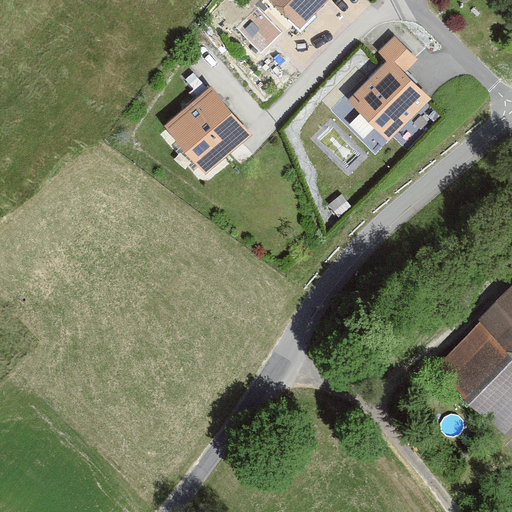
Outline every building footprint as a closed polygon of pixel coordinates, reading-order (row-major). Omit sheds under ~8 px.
[(275,0),(301,25),(326,0),(275,0)] [(414,62),(394,42),(379,57),(388,66),(399,77),(414,62)] [(399,77),(388,66),(354,101),(389,134),(422,100),(399,77)] [(241,139),(208,97),(172,125),(205,167),(241,139)] [(511,284),(477,320),(511,354),(511,284)] [(511,354),(477,320),(436,362),(507,433),(511,428),(511,354)]
